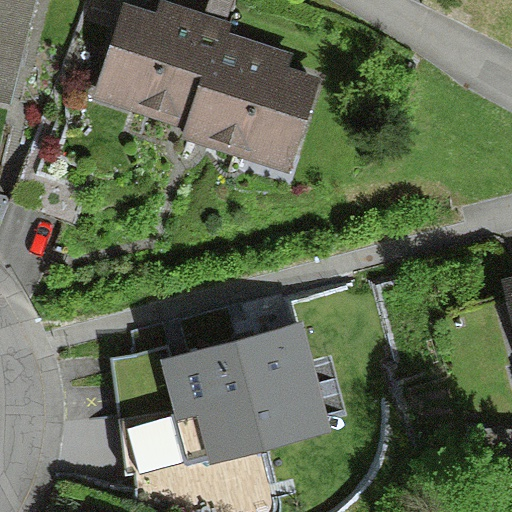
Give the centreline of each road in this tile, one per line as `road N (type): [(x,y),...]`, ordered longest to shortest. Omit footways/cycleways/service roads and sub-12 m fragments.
road 1 (residential): [(0,326),(24,400),(18,457),(0,499)]
road 2 (residential): [(511,83),(365,0)]
